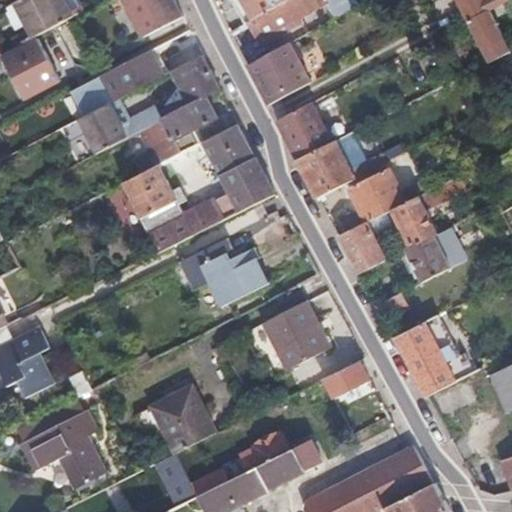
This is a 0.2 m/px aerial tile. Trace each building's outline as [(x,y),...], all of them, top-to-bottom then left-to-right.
[(34,37),(52,28),(37,0),(21,0),(16,3),(34,37)] [(37,0),(52,28),(75,16),(66,0),(37,0)] [(66,0),(75,16),(86,11),(80,0),(66,0)] [(175,0),(124,0),(145,39),(185,19),(175,0)] [(233,0),(247,23),(249,22),(288,0),(233,0)] [(288,0),(249,22),(260,41),(284,28),(287,32),(303,23),(301,19),(331,3),(329,0),(288,0)] [(457,0),(490,62),(511,51),(491,11),(511,0),(457,0)] [(26,41),(34,37),(16,3),(8,7),(26,41)] [(60,81),(38,39),(3,58),(26,100),(60,81)] [(312,84),(291,43),(249,66),(269,103),(270,106),(312,84)] [(155,82),(164,77),(152,53),(74,92),(86,117),(113,103),(155,82)] [(209,98),(222,91),(205,56),(164,77),(155,82),(160,92),(151,96),(157,108),(133,121),(135,125),(126,129),(113,103),(86,117),(80,120),(98,154),(131,138),(143,131),(164,121),(163,118),(207,96),(209,98)] [(193,132),(219,119),(209,98),(207,96),(163,118),(164,121),(143,131),(153,151),(136,160),(143,174),(161,165),(199,145),(193,132)] [(278,122),(299,162),(334,144),(314,104),(278,122)] [(205,142),(226,132),(219,119),(193,132),(199,145),(205,142)] [(205,142),(223,177),(258,158),(241,124),(226,132),(205,142)] [(318,199),(400,158),(396,151),(388,155),(381,142),(364,150),(355,133),(334,144),(299,162),(318,199)] [(267,175),(258,158),(223,177),(231,193),(267,175)] [(142,219),(179,201),(172,187),(161,165),(143,174),(101,195),(110,213),(126,205),(134,221),(141,218),(142,219)] [(421,196),(437,188),(432,180),(404,194),(391,170),(351,189),(361,209),(341,220),(348,234),(370,223),(394,211),(422,197),(421,196)] [(197,235),(277,194),(267,175),(231,193),(185,217),(194,235),(196,234),(197,235)] [(394,211),(411,247),(439,234),(427,210),(468,190),(461,176),(437,188),(421,196),(422,197),(394,211)] [(180,183),(172,187),(179,201),(187,196),(180,183)] [(65,242),(112,217),(106,208),(85,219),(83,216),(58,229),(65,242)] [(159,253),(194,235),(185,217),(150,235),(159,253)] [(387,259),(370,223),(348,234),(342,237),(361,272),(387,259)] [(408,249),(424,283),(467,261),(451,228),(439,234),(411,247),(408,249)] [(223,308),(272,283),(259,257),(261,257),(256,247),(239,256),(230,238),(181,262),(195,291),(211,283),(223,308)] [(410,308),(403,293),(378,305),(386,320),(410,308)] [(290,371),(332,349),(308,302),(265,323),(290,371)] [(440,315),(427,322),(441,349),(454,343),(440,315)] [(395,339),(427,398),(476,371),(467,353),(461,356),(454,343),(441,349),(427,322),(395,339)] [(28,398),(57,384),(42,353),(52,348),(42,329),(16,343),(7,327),(0,330),(0,366),(10,387),(20,382),(28,398)] [(372,381),(362,361),(324,380),(334,399),(372,381)] [(511,366),(495,374),(511,410),(511,366)] [(93,390),(84,371),(70,378),(80,397),(93,390)] [(217,433),(194,386),(153,407),(177,454),(217,433)] [(55,428),(86,412),(78,398),(47,413),(55,428)] [(76,489),(109,473),(90,437),(100,431),(90,410),(86,412),(55,428),(47,413),(18,429),(25,443),(21,445),(35,473),(61,459),(76,489)] [(227,511),(324,463),(313,440),(290,452),(280,434),(255,447),(256,449),(242,457),(250,472),(229,482),(223,470),(192,485),(199,497),(206,511),(227,511)] [(387,511),(449,511),(452,511),(436,483),(414,444),(307,499),(306,510),(306,511),(379,511),(386,509),(387,511)] [(511,457),(502,461),(511,487),(511,457)] [(206,511),(199,497),(169,511),(206,511)]
